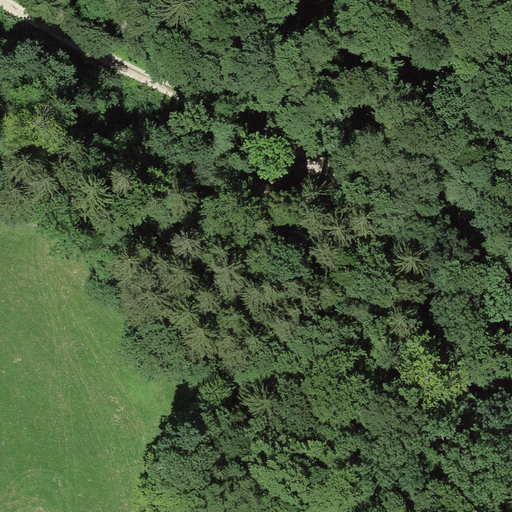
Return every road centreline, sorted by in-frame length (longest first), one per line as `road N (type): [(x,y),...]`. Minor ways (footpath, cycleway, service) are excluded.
road 1 (track): [(487,511),(465,386),(438,293),(390,210),(315,161),(6,0)]
road 2 (track): [(0,212),(49,214),(87,190),(123,185),(226,201),(286,192),(330,171)]
